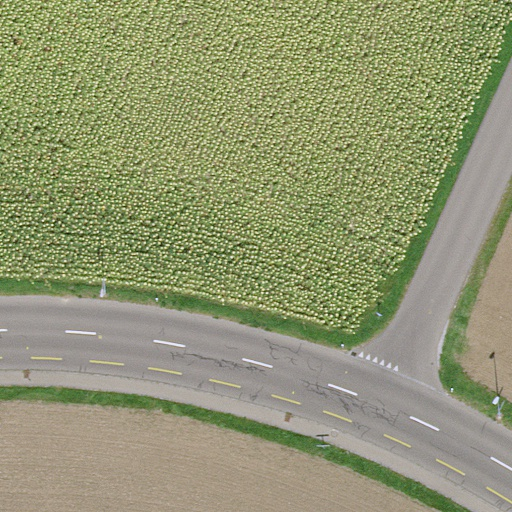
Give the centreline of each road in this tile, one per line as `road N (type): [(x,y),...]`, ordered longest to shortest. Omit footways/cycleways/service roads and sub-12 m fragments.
road 1 (tertiary): [(384,407),(162,347),(0,332)]
road 2 (unclassified): [(511,120),(384,407)]
road 3 (tertiary): [(511,472),(384,407)]
